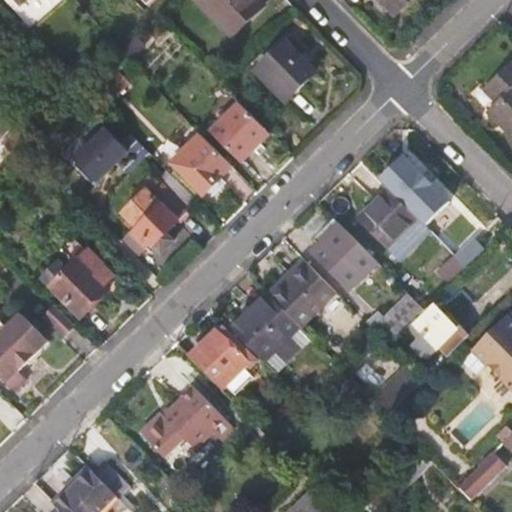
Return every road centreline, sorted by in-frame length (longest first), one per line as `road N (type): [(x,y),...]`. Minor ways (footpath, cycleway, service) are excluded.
road 1 (residential): [(0,479),(400,86)]
road 2 (residential): [(400,86),(511,199)]
road 3 (residential): [(400,86),(487,0)]
road 4 (residential): [(400,86),(316,0)]
